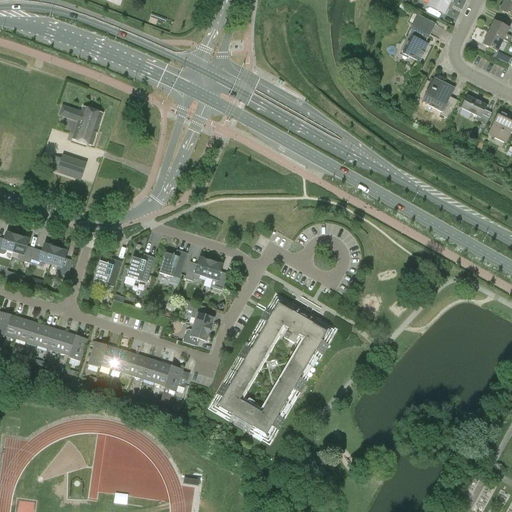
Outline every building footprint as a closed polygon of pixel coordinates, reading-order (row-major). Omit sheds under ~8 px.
[(450,0),(430,0),(427,5),(444,14),(450,0)] [(511,2),(507,0),(505,0),(500,11),(511,16),(511,2)] [(425,43),(435,25),(413,14),(409,22),(413,24),(410,30),(413,32),(402,54),(420,63),(428,45),(425,43)] [(489,33),(503,41),(508,43),(511,37),(506,35),(509,29),(495,21),(489,33)] [(503,41),(489,33),(483,45),(497,52),(503,41)] [(508,66),(511,59),(498,53),(495,59),(508,66)] [(434,79),(434,80),(431,78),(429,82),(432,84),(423,101),(443,111),(440,116),(448,120),(457,101),(446,96),(451,88),(434,79)] [(467,96),(461,109),(477,117),(475,120),(482,124),(485,125),(491,114),(485,110),(487,106),(467,96)] [(63,107),(60,116),(78,122),(72,140),(91,146),(102,114),(83,107),(81,113),(63,107)] [(511,131),(511,118),(499,112),(488,135),(506,144),(511,131)] [(0,167),(9,169),(13,135),(2,134),(0,152),(0,167)] [(54,157),(50,171),(80,181),(86,163),(63,156),(61,160),(54,157)] [(6,232),(3,242),(0,240),(0,254),(3,255),(4,255),(5,254),(6,253),(7,251),(13,253),(18,236),(6,232)] [(27,249),(30,240),(18,236),(13,253),(19,255),(18,257),(18,258),(18,259),(19,260),(30,264),(34,252),(27,249)] [(43,267),(43,266),(45,263),(51,265),(56,248),(44,244),(41,254),(34,252),(30,264),(41,267),(42,267),(43,267)] [(67,278),(72,264),(65,261),(68,252),(56,248),(51,265),(57,267),(56,269),(56,271),(56,272),(57,272),(60,273),(59,275),(67,278)] [(159,274),(173,278),(173,277),(179,279),(187,254),(178,251),(177,257),(175,256),(175,255),(173,254),(172,256),(165,253),(159,274)] [(140,260),(133,258),(124,284),(134,287),(135,281),(140,282),(147,284),(155,258),(148,256),(146,262),(142,261),(142,259),(140,258),(140,260)] [(189,265),(184,279),(192,282),(193,280),(196,281),(197,281),(198,280),(199,279),(200,276),(206,278),(211,261),(199,258),(196,267),(189,265)] [(115,260),(113,266),(109,265),(110,263),(107,263),(107,264),(100,262),(93,282),(107,286),(114,288),(122,263),(115,260)] [(227,277),(220,275),(223,265),(211,261),(206,278),(212,280),(210,284),(210,286),(211,287),(212,288),(223,291),(227,277)] [(269,446),(337,330),(276,294),(208,410),(269,446)] [(113,301),(123,304),(125,298),(115,295),(113,301)] [(193,318),(195,319),(193,325),(210,330),(214,319),(204,316),(207,308),(189,303),(186,310),(192,312),(191,315),(191,316),(191,317),(192,318),(193,318)] [(7,316),(7,314),(0,312),(0,336),(4,338),(10,317),(7,316)] [(4,338),(5,336),(15,339),(22,319),(15,317),(14,318),(10,317),(4,338)] [(28,323),(29,321),(22,319),(15,339),(26,343),(32,324),(28,323)] [(36,324),(36,325),(32,324),(26,343),(37,346),(43,326),(36,324)] [(186,332),(182,343),(195,346),(197,339),(207,342),(210,330),(193,325),(192,331),(189,330),(188,330),(187,331),(186,332)] [(50,329),(51,328),(43,326),(37,346),(48,350),(54,331),(50,329)] [(58,330),(58,332),(54,331),(48,350),(59,353),(65,333),(58,330)] [(72,336),(72,335),(65,333),(59,353),(69,356),(69,359),(76,338),(72,336)] [(80,362),(87,340),(80,337),(79,339),(76,338),(69,359),(80,362)] [(102,346),(103,345),(95,342),(88,365),(99,368),(106,347),(102,346)] [(110,347),(110,348),(106,347),(99,368),(100,368),(100,366),(111,370),(117,349),(110,347)] [(124,353),(124,351),(117,349),(111,370),(122,373),(128,354),(124,353)] [(132,354),(131,355),(128,354),(122,373),(132,376),(139,356),(132,354)] [(146,360),(146,358),(139,356),(132,376),(143,380),(149,361),(146,360)] [(153,361),(153,362),(149,361),(143,380),(154,383),(161,363),(153,361)] [(165,387),(164,389),(171,368),(167,366),(168,365),(161,363),(154,383),(165,387)] [(161,400),(160,404),(167,406),(171,395),(168,394),(169,390),(176,392),(177,386),(185,389),(189,374),(182,372),(183,370),(175,367),(175,369),(171,368),(164,389),(161,400)] [(183,484),(199,486),(199,480),(184,478),(183,484)] [(114,503),(127,504),(128,493),(115,492),(114,503)]
